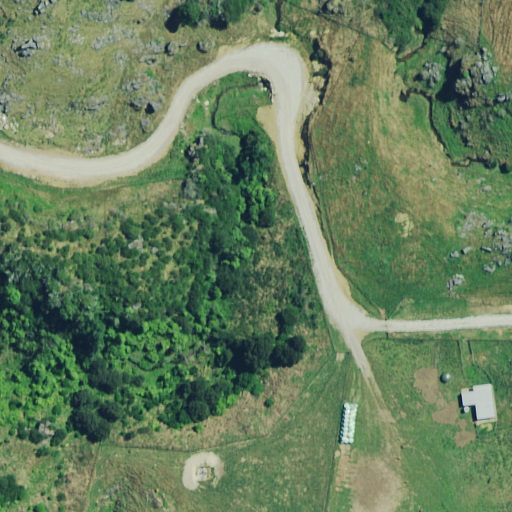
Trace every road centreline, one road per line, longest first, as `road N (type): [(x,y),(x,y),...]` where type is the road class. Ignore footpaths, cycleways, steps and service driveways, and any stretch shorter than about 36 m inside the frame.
road 1 (track): [(0,152),(30,166),(91,172),(137,162),(165,136),(183,92),(209,72),(248,59),(275,63),(288,74),(285,131),(296,187),(342,314),(366,325),(511,319)]
road 2 (track): [(342,314),(430,511)]
